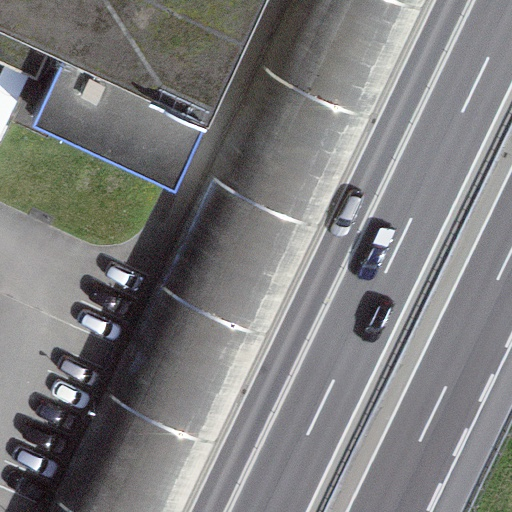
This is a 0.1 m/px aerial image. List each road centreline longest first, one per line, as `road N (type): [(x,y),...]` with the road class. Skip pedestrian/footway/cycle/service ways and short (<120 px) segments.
road 1 (motorway): [(452,0),(206,511)]
road 2 (motorway): [(511,7),(270,511)]
road 3 (motorway): [(385,511),(511,248)]
